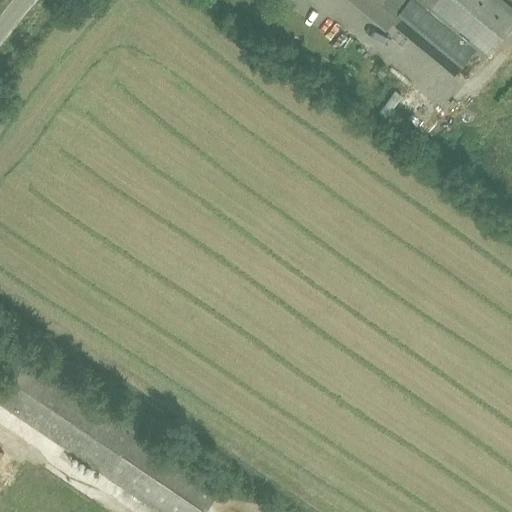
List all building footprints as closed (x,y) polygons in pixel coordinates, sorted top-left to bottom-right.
[(346,0),(385,32),(391,24),(411,0),(346,0)] [(413,0),(411,0),(391,24),(454,76),(473,51),(429,13),(413,0)] [(356,78),(371,61),(362,54),(347,71),(356,78)] [(404,104),(414,92),(397,78),(387,89),(404,104)] [(0,404),(159,511),(205,511),(221,488),(29,357),(0,398),(0,404)] [(102,511),(110,497),(0,441),(0,497),(29,511),(102,511)] [(254,511),(264,511),(270,503),(252,492),(244,506),(254,511)]
